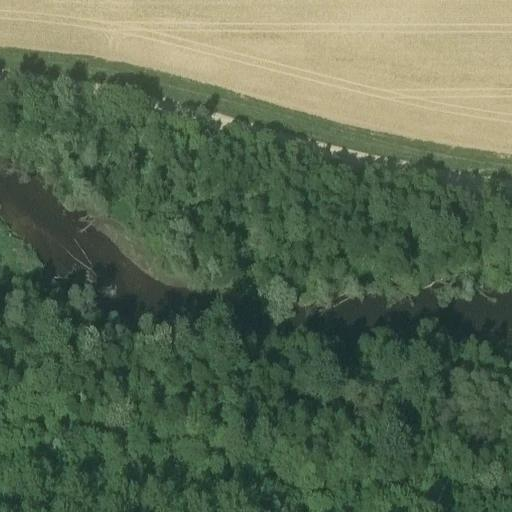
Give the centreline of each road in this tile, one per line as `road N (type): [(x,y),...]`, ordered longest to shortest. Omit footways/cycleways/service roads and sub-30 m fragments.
road 1 (track): [(0,427),(184,446),(231,467),(264,494),(297,504),(443,491),(511,503)]
road 2 (track): [(0,80),(149,106),(378,169),(511,194)]
